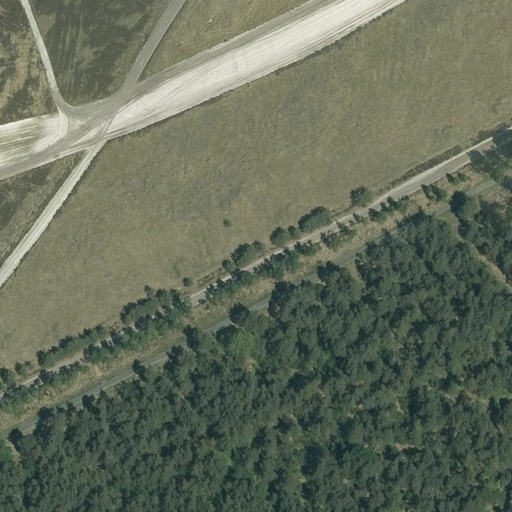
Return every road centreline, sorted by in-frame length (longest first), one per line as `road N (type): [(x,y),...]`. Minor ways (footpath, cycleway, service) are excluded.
road 1 (unclassified): [(0,442),(511,172)]
road 2 (track): [(0,400),(511,133)]
road 3 (track): [(23,0),(70,131),(84,146),(100,141),(182,0)]
road 4 (track): [(100,141),(0,281)]
road 5 (track): [(420,182),(462,244),(511,289)]
